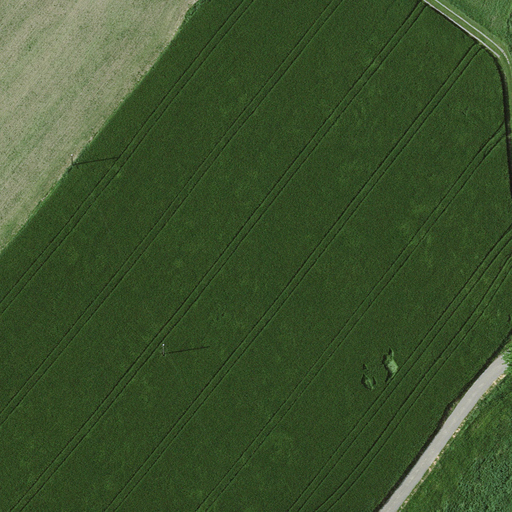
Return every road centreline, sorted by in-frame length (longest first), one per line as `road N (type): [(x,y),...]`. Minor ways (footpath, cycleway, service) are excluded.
road 1 (unclassified): [(386,511),(511,355)]
road 2 (track): [(511,100),(499,53),(431,0)]
